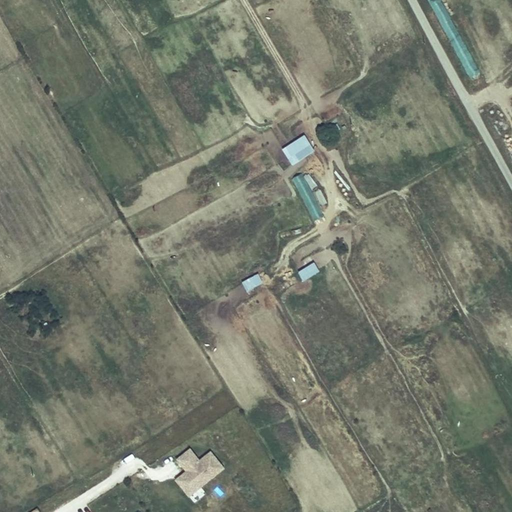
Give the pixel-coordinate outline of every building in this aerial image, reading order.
[(280,148),(291,165),(314,150),(304,134),(280,148)] [(303,173),(292,178),(314,222),(324,216),(303,173)] [(303,281),(319,271),(314,261),(297,271),(303,281)] [(245,291),(262,283),(257,273),(240,281),(245,291)] [(191,451),(178,461),(188,472),(176,482),(190,499),(226,471),(211,453),(200,462),(191,451)]
